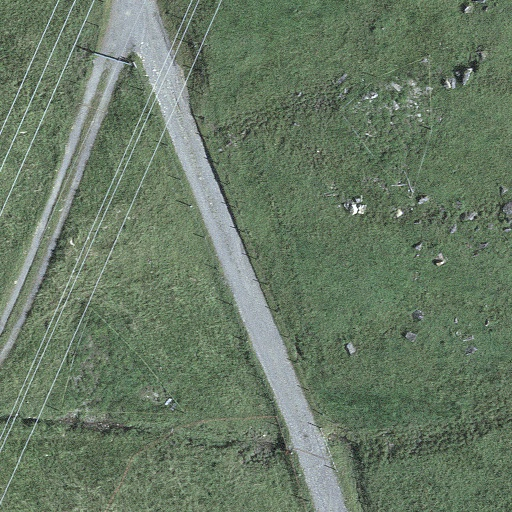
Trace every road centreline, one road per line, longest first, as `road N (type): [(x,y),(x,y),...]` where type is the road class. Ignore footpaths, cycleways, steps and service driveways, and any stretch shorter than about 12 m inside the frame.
road 1 (track): [(333,511),(300,408),(135,0)]
road 2 (track): [(0,343),(112,59),(123,0)]
